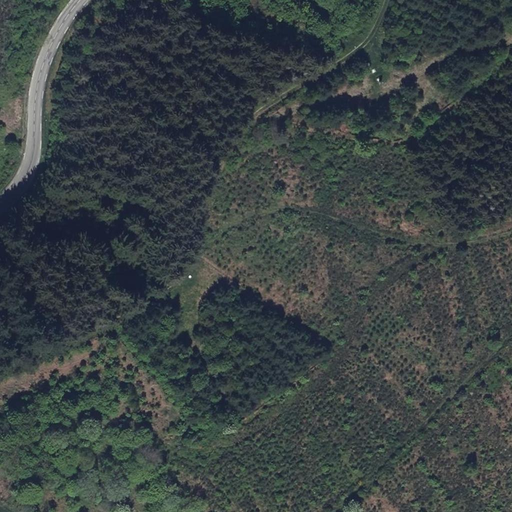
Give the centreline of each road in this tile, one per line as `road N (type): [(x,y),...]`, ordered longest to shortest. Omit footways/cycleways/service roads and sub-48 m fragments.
road 1 (track): [(0,363),(192,249),(291,217),(414,247),(511,244)]
road 2 (track): [(192,249),(222,151),(259,109),(364,43),(381,0)]
road 3 (secondary): [(77,0),(38,58),(32,148),(0,208)]
